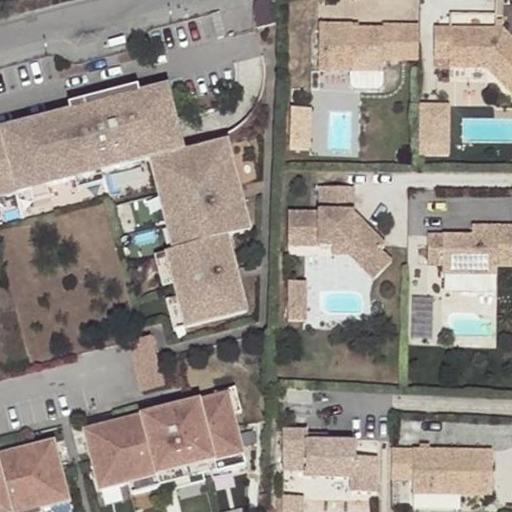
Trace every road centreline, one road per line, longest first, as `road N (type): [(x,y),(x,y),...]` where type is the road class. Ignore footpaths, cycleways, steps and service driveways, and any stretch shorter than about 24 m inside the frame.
road 1 (unknown): [(511,189),(395,178),(366,191)]
road 2 (residential): [(0,36),(143,0)]
